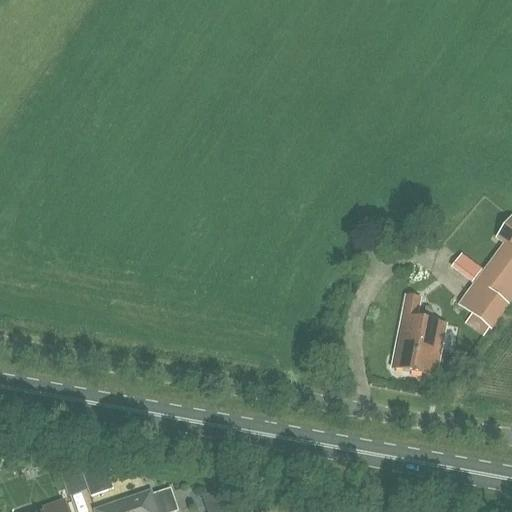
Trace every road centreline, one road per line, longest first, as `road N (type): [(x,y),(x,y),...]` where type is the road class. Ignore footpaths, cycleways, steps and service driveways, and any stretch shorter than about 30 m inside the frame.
road 1 (unclassified): [(511,435),(0,343)]
road 2 (primary): [(511,480),(0,389)]
